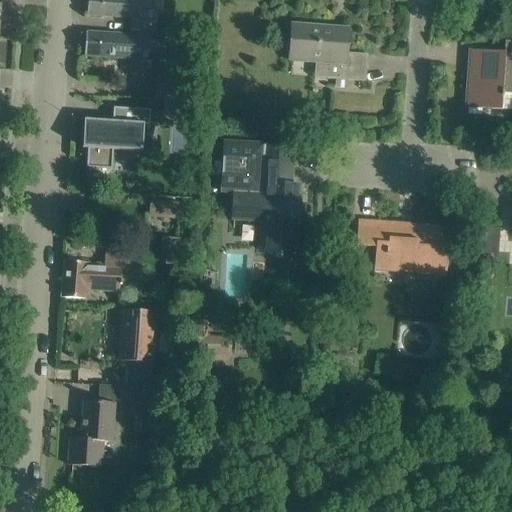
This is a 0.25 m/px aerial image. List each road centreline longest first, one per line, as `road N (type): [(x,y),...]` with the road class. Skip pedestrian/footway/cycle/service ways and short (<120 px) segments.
road 1 (unclassified): [(19,511),(53,0)]
road 2 (residential): [(408,174),(421,0)]
